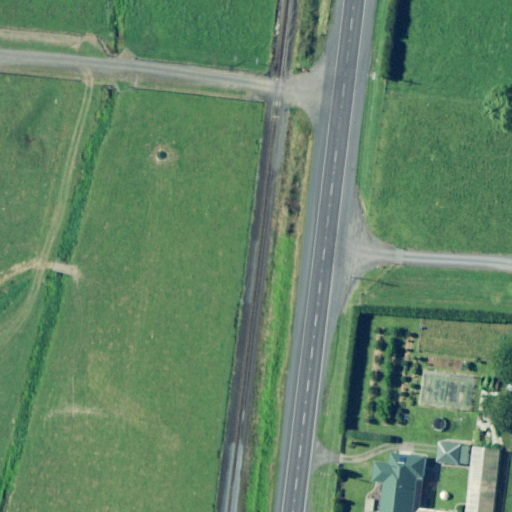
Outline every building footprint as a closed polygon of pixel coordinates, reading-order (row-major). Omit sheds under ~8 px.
[(453,358),(425,354),(423,370),(451,374),(453,358)] [(473,358),(461,356),(459,373),(470,375),(473,358)] [(469,445),(438,442),(436,462),(468,465),(469,445)] [(493,511),(500,447),(473,445),(466,511),(493,511)] [(414,511),(415,510),(420,511),(424,468),(420,467),(421,456),(389,453),(384,501),(398,502),(397,508),(407,509),(407,511),(414,511)]
